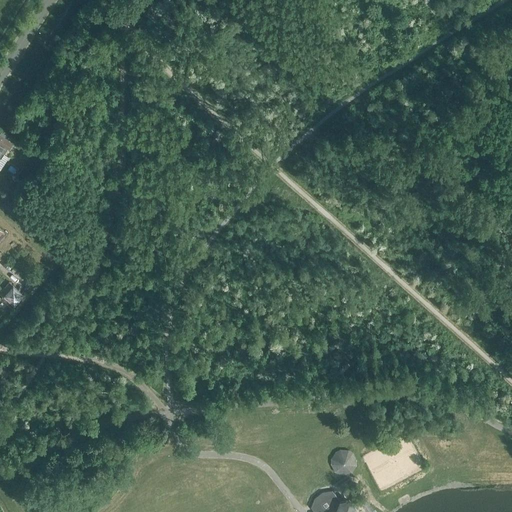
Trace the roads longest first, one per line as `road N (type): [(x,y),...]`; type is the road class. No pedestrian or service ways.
road 1 (unknown): [(511,383),(122,34)]
road 2 (unknown): [(137,0),(122,34),(111,218),(73,303),(0,420)]
